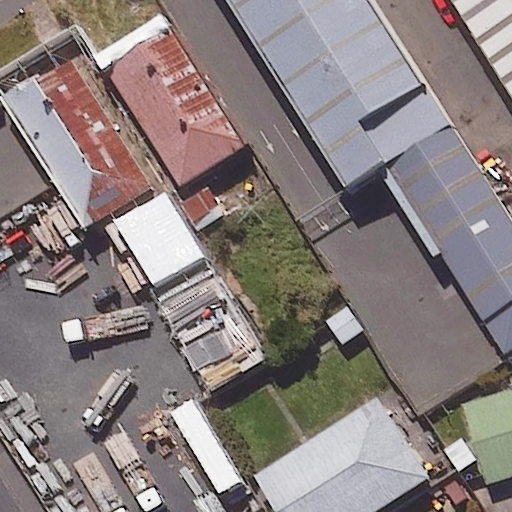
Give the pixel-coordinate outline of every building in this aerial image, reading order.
[(511,355),(511,219),(373,0),(229,0),(354,199),(386,179),(440,265),(448,260),(509,357),(511,355)] [(511,0),(451,0),(511,94),(511,0)] [(175,35),(112,74),(185,191),(248,152),(175,35)] [(49,85),(45,79),(5,106),(92,235),(160,190),(78,67),(49,85)] [(192,231),(172,200),(148,216),(168,246),(192,231)] [(0,324),(37,300),(0,244),(0,324)] [(0,397),(0,398),(12,389),(34,420),(90,381),(42,312),(8,335),(0,342),(0,341),(0,397)] [(109,428),(139,407),(119,377),(80,403),(81,405),(15,446),(57,511),(62,511),(133,467),(109,428)] [(511,484),(511,398),(463,414),(488,492),(511,484)] [(392,511),(437,483),(385,401),(259,482),(278,511),(392,511)] [(192,451),(163,406),(129,427),(158,473),(192,451)] [(166,511),(144,479),(95,511),(166,511)]
